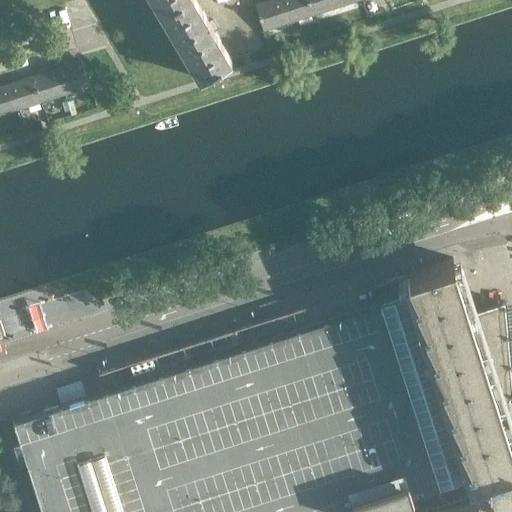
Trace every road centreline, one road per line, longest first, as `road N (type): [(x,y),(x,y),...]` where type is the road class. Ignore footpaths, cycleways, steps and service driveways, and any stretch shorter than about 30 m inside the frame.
road 1 (unclassified): [(57,349),(433,230)]
road 2 (unknown): [(401,395),(382,352),(362,336),(130,423)]
road 3 (unknown): [(153,479),(401,395)]
road 4 (unknown): [(264,511),(394,465),(409,452),(401,395)]
